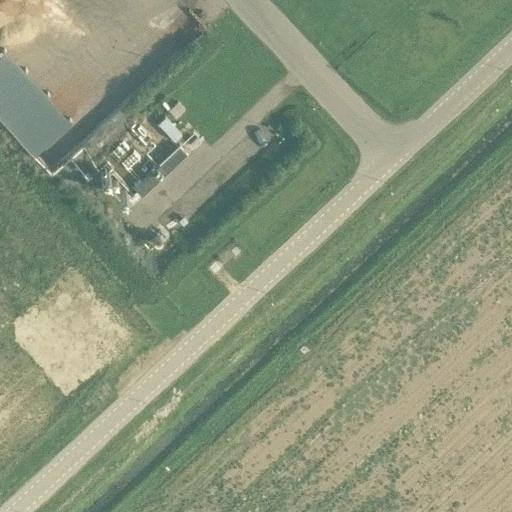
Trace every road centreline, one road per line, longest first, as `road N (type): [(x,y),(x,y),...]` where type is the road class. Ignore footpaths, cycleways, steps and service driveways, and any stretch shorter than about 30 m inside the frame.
road 1 (unclassified): [(18,511),(511,51)]
road 2 (unknown): [(227,0),(395,160)]
